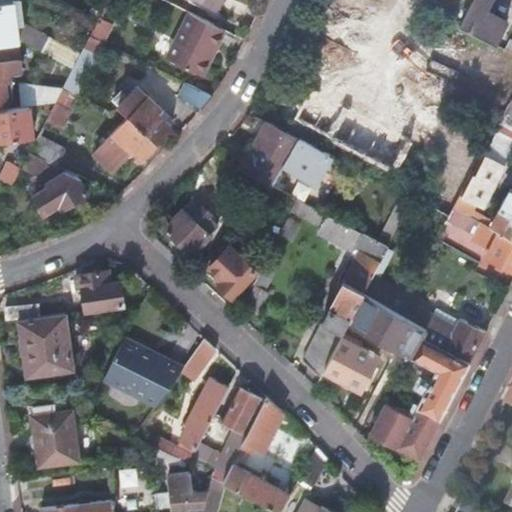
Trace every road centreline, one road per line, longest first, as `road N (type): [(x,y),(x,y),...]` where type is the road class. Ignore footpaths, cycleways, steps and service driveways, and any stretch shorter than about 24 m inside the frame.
road 1 (unclassified): [(115,225),(407,511)]
road 2 (unclassified): [(284,0),(224,112),(115,225)]
road 3 (unclassified): [(511,346),(423,511)]
road 4 (unclassified): [(0,275),(115,225)]
